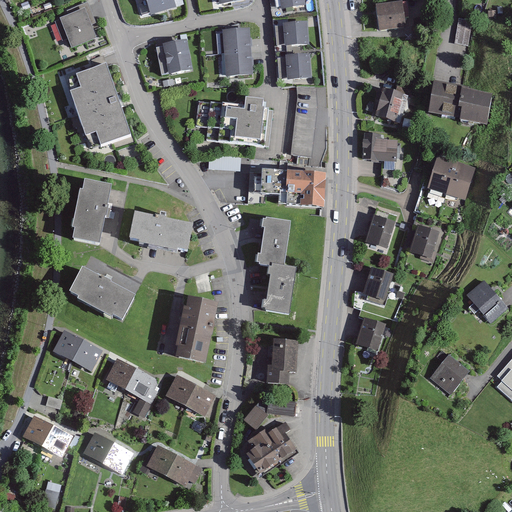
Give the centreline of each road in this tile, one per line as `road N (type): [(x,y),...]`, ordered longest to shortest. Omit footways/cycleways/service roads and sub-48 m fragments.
road 1 (residential): [(225,511),(238,280),(208,205),(141,95),(108,0)]
road 2 (secondary): [(332,0),(341,42),(343,185),(325,428),(329,493)]
road 3 (track): [(1,0),(53,164),(57,268),(48,328),(0,473)]
